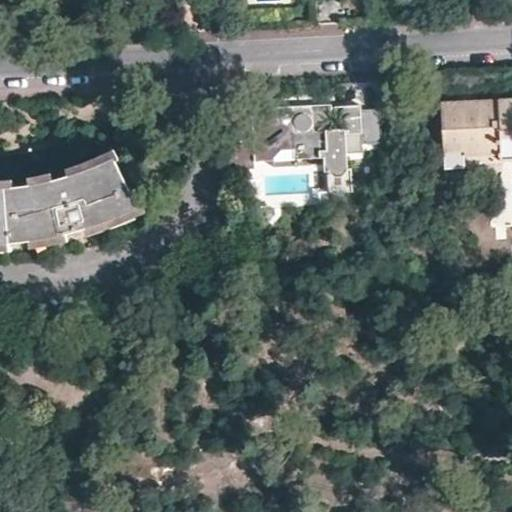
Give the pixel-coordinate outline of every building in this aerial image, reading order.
[(500,160),(501,159),(511,158),(511,99),(439,103),(441,150),(463,149),(464,154),(499,151),(500,160)] [(362,133),(361,104),(332,106),(332,104),(276,107),(252,108),(254,127),(227,128),(231,171),(255,170),(255,161),(274,160),(274,157),(281,150),(294,149),(295,159),(300,159),(324,158),(325,171),(328,171),(329,193),(353,192),(352,169),(348,170),(346,134),(362,133)] [(274,157),(274,160),(275,167),(300,166),(300,159),(295,159),(294,149),(281,150),(274,157)] [(502,165),(501,159),(500,160),(499,151),(464,154),(463,149),(441,150),(442,168),(502,165)] [(87,228),(143,206),(117,158),(72,175),(65,177),(46,182),(0,186),(0,242),(4,242),(38,239),(70,234),(87,228)]
